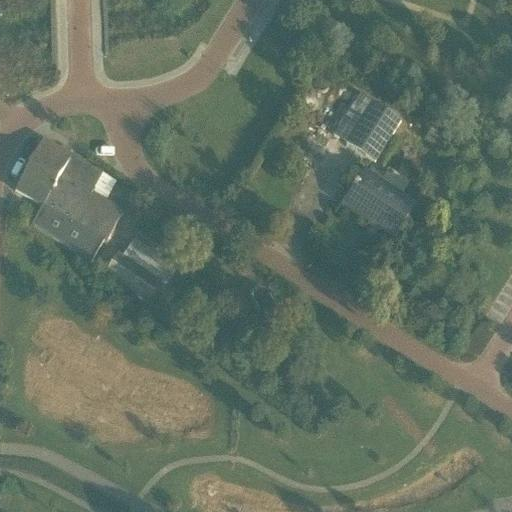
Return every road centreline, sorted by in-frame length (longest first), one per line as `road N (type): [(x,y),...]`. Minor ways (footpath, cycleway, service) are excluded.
road 1 (residential): [(511,406),(146,182),(125,144),(118,107)]
road 2 (residential): [(118,107),(147,103),(212,66),(251,0)]
